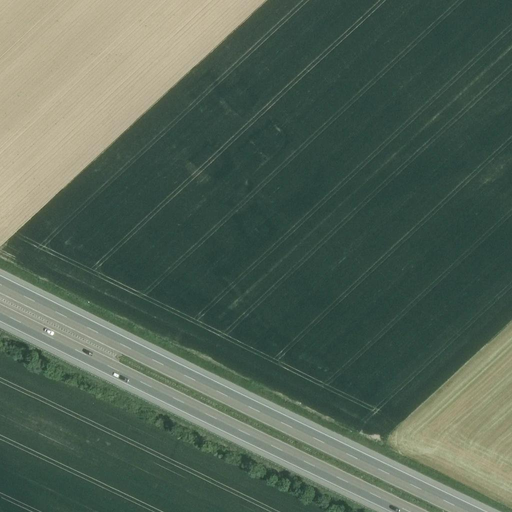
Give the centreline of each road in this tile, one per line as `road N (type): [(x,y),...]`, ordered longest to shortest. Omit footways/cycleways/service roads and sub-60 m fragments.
road 1 (motorway): [(471,511),(0,278)]
road 2 (motorway): [(0,310),(413,511)]
